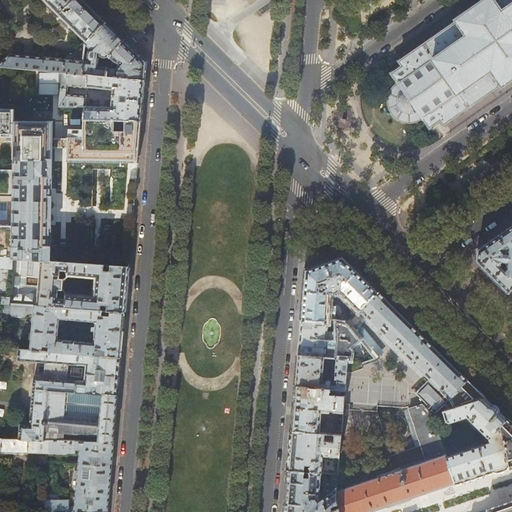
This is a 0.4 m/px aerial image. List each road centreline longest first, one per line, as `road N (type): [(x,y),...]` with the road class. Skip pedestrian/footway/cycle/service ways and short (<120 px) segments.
road 1 (tertiary): [(167,19),(124,511)]
road 2 (tertiary): [(266,511),(298,151)]
road 3 (tertiary): [(298,151),(277,113),(188,28),(167,19)]
road 4 (tertiary): [(167,19),(185,50),(275,139),(298,151)]
road 5 (residential): [(357,209),(511,103)]
road 6 (residential): [(303,96),(446,0)]
road 7 (tertiary): [(511,361),(412,265)]
road 8 (residential): [(511,197),(412,265)]
